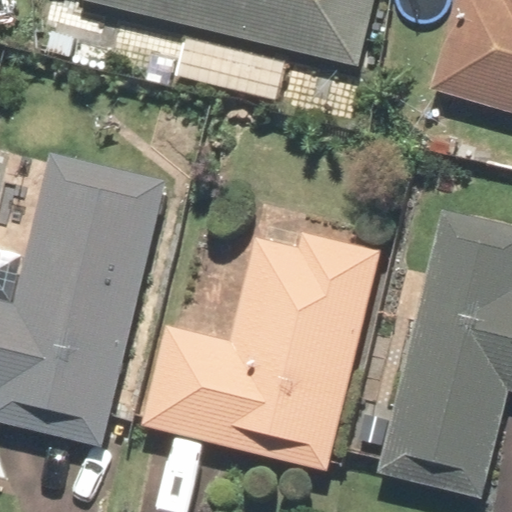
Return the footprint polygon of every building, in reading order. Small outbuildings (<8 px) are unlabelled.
[(357,69),(373,0),(85,0),(84,7),(357,69)] [(511,0),(456,0),(432,96),(511,116),(511,0)] [(0,432),(106,456),(166,194),(50,167),(16,313),(0,309),(0,432)] [(511,236),(443,220),(378,481),(479,507),(507,395),(511,396),(511,236)] [(380,267),(280,244),(253,362),(163,341),(141,436),(330,480),(380,267)]
